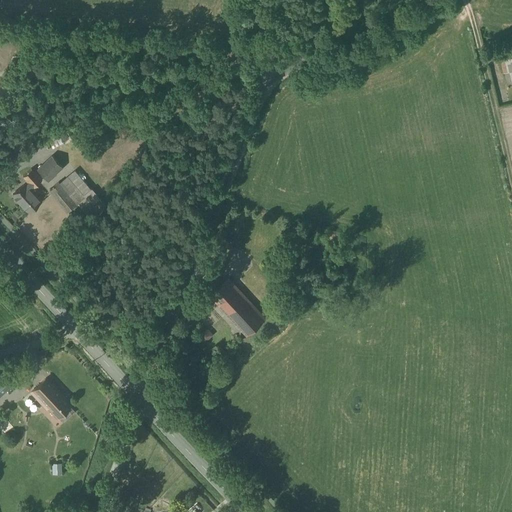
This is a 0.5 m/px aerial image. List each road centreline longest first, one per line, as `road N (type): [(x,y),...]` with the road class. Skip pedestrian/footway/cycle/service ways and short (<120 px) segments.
road 1 (unclassified): [(137,399),(260,99)]
road 2 (unclassified): [(260,99),(292,69),(377,44),(437,0)]
road 3 (tertiary): [(137,399),(0,249)]
road 4 (tertiary): [(246,511),(137,399)]
